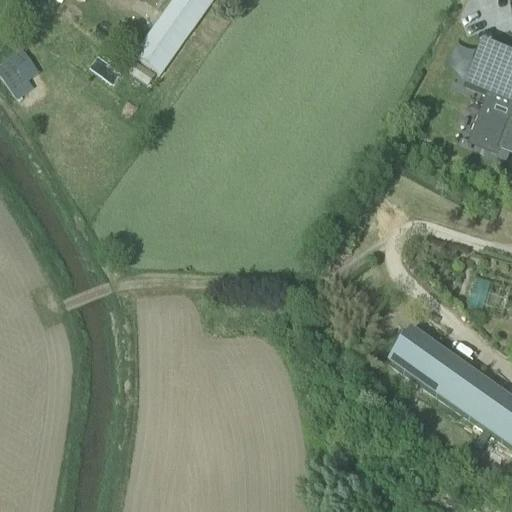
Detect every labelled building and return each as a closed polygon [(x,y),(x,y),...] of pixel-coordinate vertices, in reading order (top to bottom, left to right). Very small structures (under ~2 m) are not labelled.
[(160,78),(214,0),(173,0),(132,59),(160,78)] [(511,71),(476,57),(464,88),(500,103),(497,109),(511,115),(511,71)] [(0,80),(17,103),(33,92),(10,61),(0,67),(0,80)] [(511,124),(507,122),(495,152),(511,158),(511,124)] [(511,406),(409,333),(386,366),(511,455),(511,406)]
